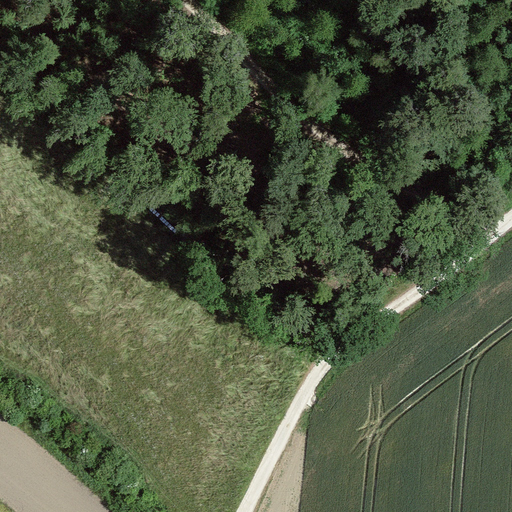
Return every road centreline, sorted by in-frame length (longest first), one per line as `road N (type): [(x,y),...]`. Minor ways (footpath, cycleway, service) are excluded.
road 1 (unclassified): [(511,217),(322,369),(245,511)]
road 2 (track): [(181,0),(306,124),(478,246)]
